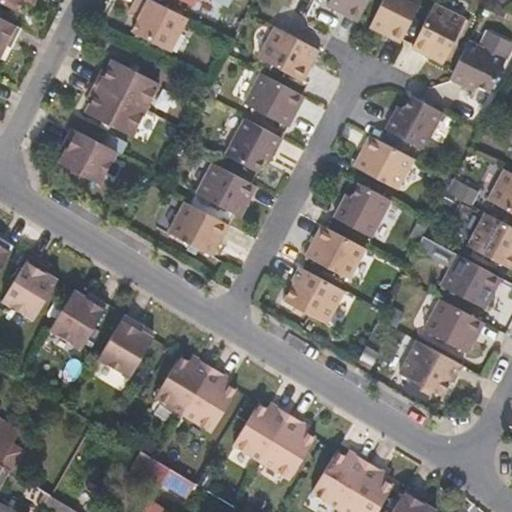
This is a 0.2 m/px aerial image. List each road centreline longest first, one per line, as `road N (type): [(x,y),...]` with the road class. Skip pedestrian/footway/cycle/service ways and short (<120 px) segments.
road 1 (residential): [(248,333),(0,185)]
road 2 (residential): [(373,83),(248,333)]
road 3 (residential): [(458,468),(248,333)]
road 4 (residential): [(88,0),(0,179)]
